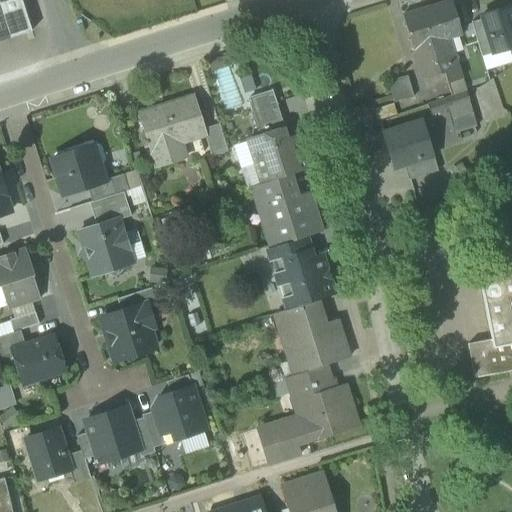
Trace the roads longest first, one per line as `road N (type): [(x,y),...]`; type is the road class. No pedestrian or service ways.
road 1 (residential): [(411,511),(295,3)]
road 2 (residential): [(4,96),(96,393)]
road 3 (residential): [(72,73),(295,3)]
road 4 (residential): [(147,511),(368,440)]
